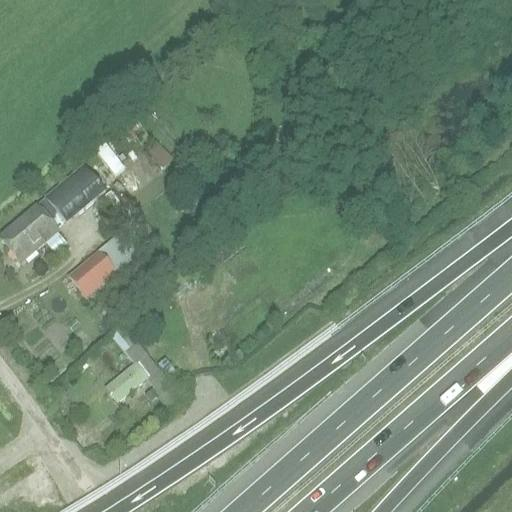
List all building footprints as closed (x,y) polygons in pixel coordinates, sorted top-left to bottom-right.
[(174,161),(156,143),(146,153),(164,171),(174,161)] [(95,153),(115,178),(125,170),(105,145),(95,153)] [(46,201),(37,209),(35,207),(0,237),(0,241),(20,266),(58,234),(50,225),(59,217),(66,225),(105,193),(84,168),(45,201),(46,201)] [(98,253),(67,279),(86,301),(116,276),(98,253)] [(119,327),(108,336),(134,365),(105,390),(118,405),(146,382),(170,409),(183,398),(119,327)]
